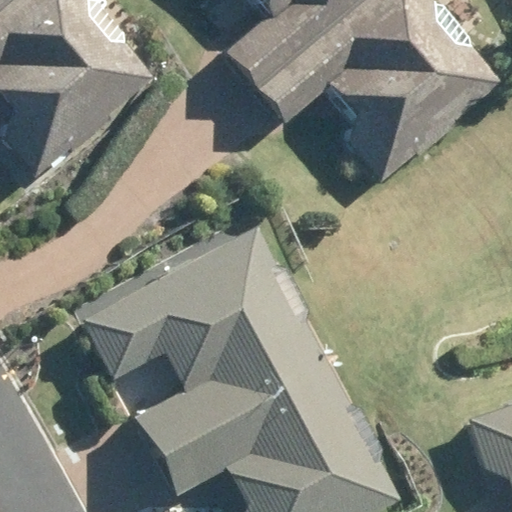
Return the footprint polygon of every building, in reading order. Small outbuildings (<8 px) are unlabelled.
[(0,103),(5,109),(0,143),(29,179),(66,148),(69,153),(107,121),(105,118),(149,80),(118,41),(119,32),(91,0),(4,0),(0,4),(0,103)] [(256,0),(270,16),(224,53),(253,89),(360,0),(256,0)] [(500,85),(467,47),(469,38),(439,2),(430,2),(427,0),(360,0),(253,89),(283,125),(331,86),(354,113),(350,149),(379,183),(415,153),(419,157),(456,127),(454,124),(500,85)] [(183,391),(133,419),(153,459),(327,369),(304,324),(307,309),(291,278),(277,275),(253,228),(81,320),(113,381),(164,354),(183,391)] [(243,503),(240,511),(379,511),(398,502),(377,463),(381,450),(362,411),(347,406),(327,369),(153,459),(172,495),(225,468),(243,503)] [(511,495),(511,511),(511,405),(469,420),(486,471),(507,480),(511,495)]
